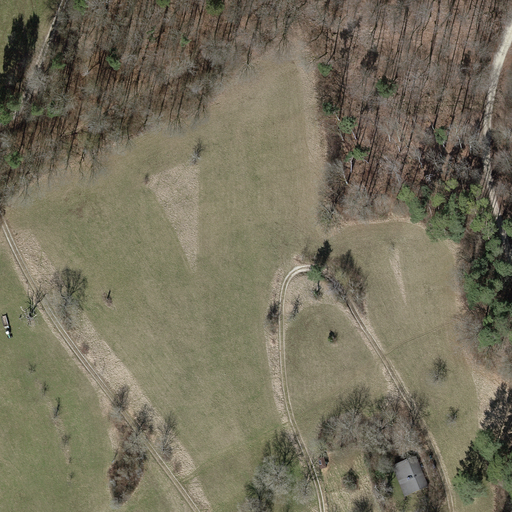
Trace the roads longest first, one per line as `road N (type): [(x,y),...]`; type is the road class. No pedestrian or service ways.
road 1 (track): [(323,511),(285,388),(282,350),(287,281),(306,266),(333,275),(349,299),(414,410),(452,511)]
road 2 (track): [(326,0),(0,171)]
road 3 (track): [(198,511),(68,339),(0,211)]
road 4 (track): [(511,246),(490,148),(511,38)]
road 5 (track): [(68,0),(17,119),(0,120)]
